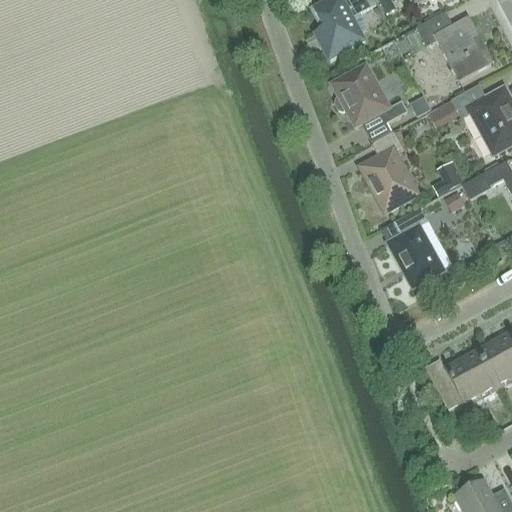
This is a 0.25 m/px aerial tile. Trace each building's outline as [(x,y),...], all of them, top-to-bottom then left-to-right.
[(322,50),(330,65),(367,45),(354,20),(377,8),(372,0),(331,0),(311,11),(323,34),(319,36),(326,47),(322,50)] [(382,0),(378,3),(386,17),(396,12),(389,0),(382,0)] [(453,29),(445,16),(416,32),(426,51),(436,45),(459,85),(494,66),(469,20),(453,29)] [(366,68),(330,88),(334,96),(338,102),(336,103),(334,108),(339,116),(344,117),(346,116),(354,132),(379,118),(385,129),(407,117),(401,106),(390,112),(370,76),(366,68)] [(460,124),(471,118),(493,159),(511,148),(511,108),(504,93),(486,102),(479,90),(429,117),(435,128),(456,117),(460,124)] [(431,114),(426,103),(424,100),(410,107),(417,121),(431,114)] [(377,203),(380,201),(388,215),(418,199),(400,168),(402,167),(397,157),(402,154),(393,136),(371,148),(378,161),(359,171),(377,203)] [(511,176),(506,166),(500,169),(497,165),(484,173),(486,177),(462,189),(470,204),(491,192),(489,190),(502,183),(511,202),(511,176)] [(434,192),(438,201),(464,187),(459,178),(434,192)] [(465,209),(458,198),(447,204),(453,216),(465,209)] [(427,226),(420,212),(394,226),(401,239),(387,246),(400,270),(402,269),(414,291),(443,275),(419,230),(427,226)] [(511,381),(511,343),(509,338),(493,346),(511,381)] [(498,395),(511,387),(511,381),(493,346),(476,355),(498,395)] [(482,404),(498,395),(476,355),(460,364),(482,404)] [(466,413),(482,404),(460,364),(444,373),(440,365),(425,373),(448,416),(463,407),(466,413)] [(503,425),(507,432),(511,429),(511,420),(503,425)] [(455,500),(462,511),(511,511),(511,506),(505,492),(492,499),(484,484),(455,500)]
